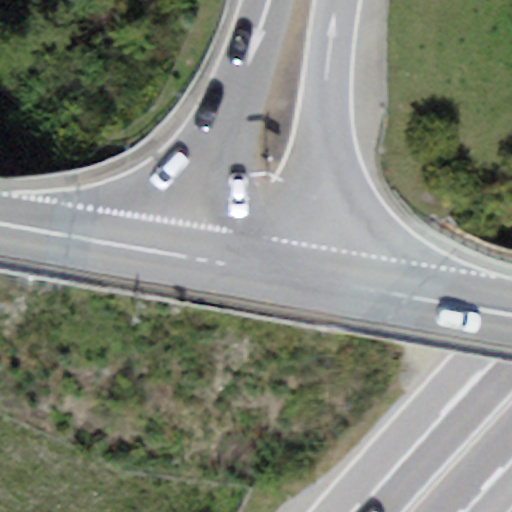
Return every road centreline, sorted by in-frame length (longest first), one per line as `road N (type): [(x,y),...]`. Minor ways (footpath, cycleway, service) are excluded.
road 1 (trunk): [(298,276),(339,0)]
road 2 (motorway): [(264,0),(177,256)]
road 3 (primary): [(177,256),(0,223)]
road 4 (trunk): [(511,396),(410,511)]
road 5 (primary): [(298,276),(177,256)]
